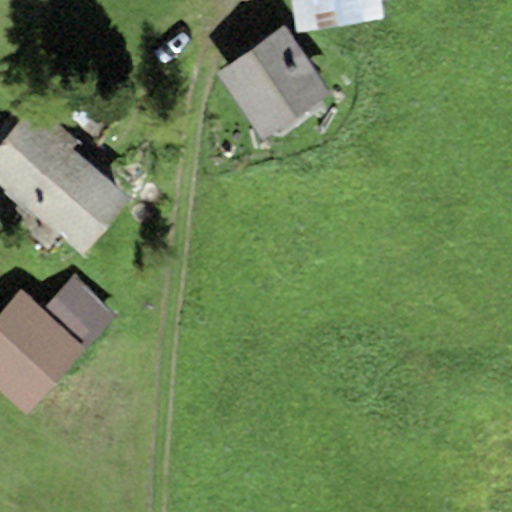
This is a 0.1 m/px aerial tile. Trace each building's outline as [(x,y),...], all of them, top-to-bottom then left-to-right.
[(384,16),(381,0),(291,0),(296,31),(384,16)] [(263,139),(330,92),(282,24),(215,71),(263,139)] [(28,109),(0,140),(0,183),(81,253),(130,197),(71,146),(86,130),(42,92),(28,109)] [(32,300),(76,340),(113,299),(69,259),(32,300)] [(32,300),(19,288),(0,308),(0,391),(25,414),(85,348),(76,340),(32,300)]
